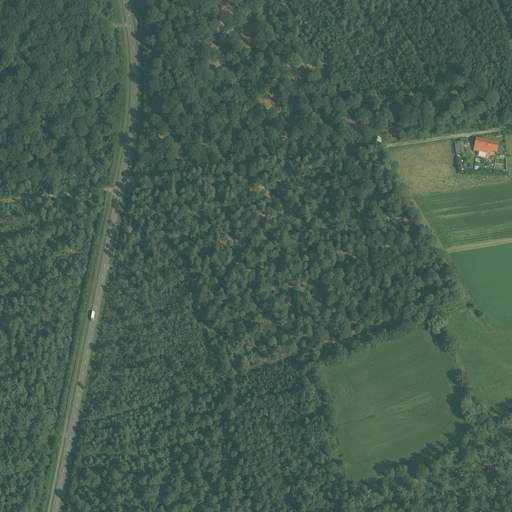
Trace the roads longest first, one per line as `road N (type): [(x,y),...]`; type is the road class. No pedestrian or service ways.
road 1 (tertiary): [(125,0),(132,121),(55,511)]
road 2 (track): [(511,127),(121,179)]
road 3 (track): [(382,147),(401,207),(457,297),(427,316)]
